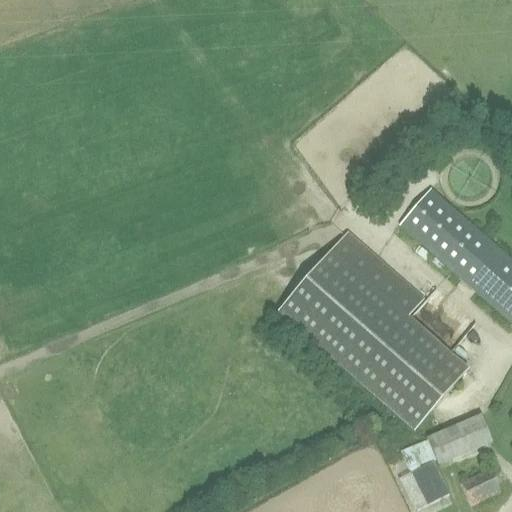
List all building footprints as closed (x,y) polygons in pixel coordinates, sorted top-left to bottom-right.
[(511,320),(511,262),(431,192),(401,227),(440,261),(503,313),(511,320)] [(468,373),(407,320),(424,300),(348,234),(277,315),(414,434),(468,373)] [(472,335),(454,349),(461,358),(480,345),(472,335)] [(491,444),(480,419),(427,441),(427,442),(436,462),(437,466),(491,444)] [(427,442),(401,454),(410,475),(411,475),(433,464),(436,462),(427,442)] [(449,496),(433,464),(411,475),(427,507),(449,496)] [(500,493),(490,471),(462,485),(472,506),(500,493)]
